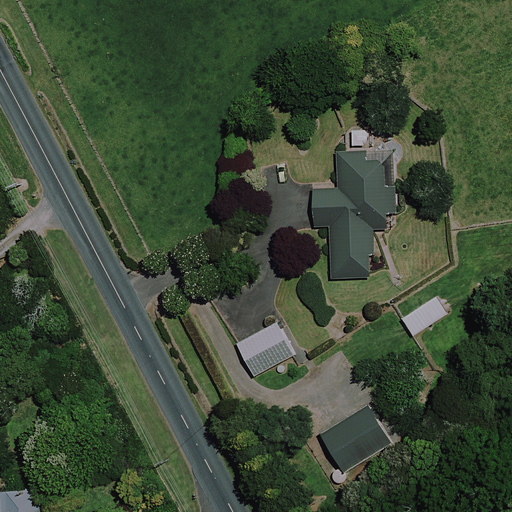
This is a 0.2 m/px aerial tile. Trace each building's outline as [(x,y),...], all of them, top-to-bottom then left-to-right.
[(333,282),(371,281),(371,259),(377,259),(377,232),(397,231),(396,153),(339,154),(340,188),(315,189),(316,230),(332,229),(333,282)] [(449,316),(439,299),(405,320),(415,337),(449,316)] [(359,347),(343,314),(326,322),(343,355),(359,347)] [(295,357),(277,326),(240,346),(257,378),(295,357)] [(321,437),(339,465),(332,469),(339,480),(346,476),(394,445),(369,407),(321,437)] [(51,511),(48,488),(3,494),(4,511),(51,511)]
